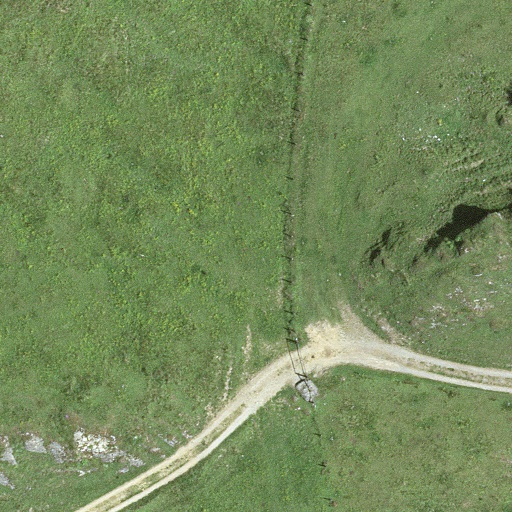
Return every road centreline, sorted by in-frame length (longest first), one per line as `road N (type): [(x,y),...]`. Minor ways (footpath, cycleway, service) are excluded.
road 1 (track): [(93,511),(183,463),(277,380),(317,358),(357,353),(511,384)]
road 2 (track): [(277,380),(286,511)]
